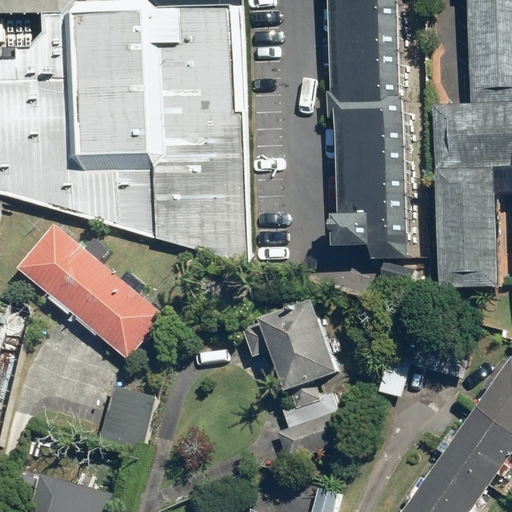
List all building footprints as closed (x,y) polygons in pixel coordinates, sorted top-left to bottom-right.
[(19,61),(0,62),(0,189),(249,259),(240,8),(163,10),(153,0),(76,0),(68,11),(44,11),(43,38),(19,61)] [(336,0),(347,264),(416,261),(405,0),(336,0)] [(440,107),(446,291),(504,289),(501,196),(511,195),(511,0),(473,0),(477,106),(440,107)] [(171,316),(62,226),(25,271),(134,361),(171,316)] [(381,282),(414,289),(417,272),(385,265),(381,282)] [(414,289),(381,282),(377,300),(419,308),(423,290),(414,289)] [(259,358),(277,352),(292,393),(345,374),(319,303),(249,328),(259,358)] [(469,365),(410,349),(406,364),(389,359),(380,395),(403,401),(411,368),(464,381),(469,365)] [(474,511),(511,459),(511,363),(405,511),(474,511)] [(328,417),(283,432),(293,461),(338,446),(328,417)] [(340,511),(346,492),(325,486),(318,511),(340,511)]
